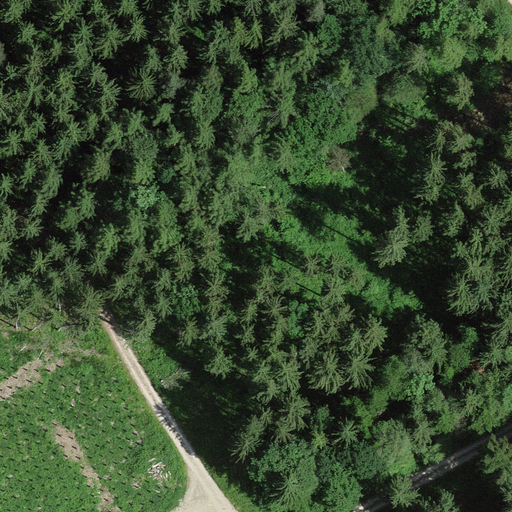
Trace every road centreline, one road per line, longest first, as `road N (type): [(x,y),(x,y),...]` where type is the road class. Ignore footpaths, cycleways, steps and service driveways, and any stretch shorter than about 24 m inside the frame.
road 1 (track): [(217,511),(84,294),(37,235),(0,214)]
road 2 (track): [(511,427),(349,511)]
